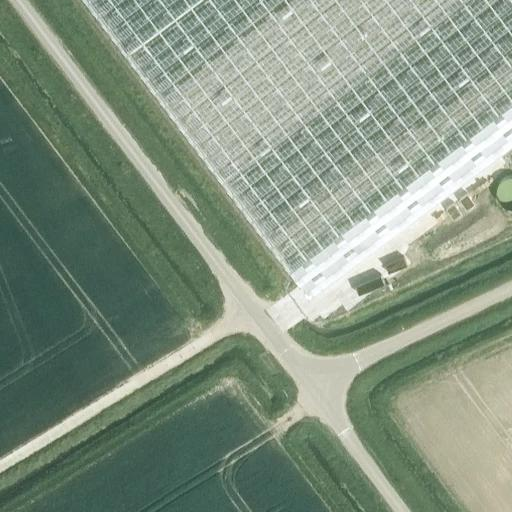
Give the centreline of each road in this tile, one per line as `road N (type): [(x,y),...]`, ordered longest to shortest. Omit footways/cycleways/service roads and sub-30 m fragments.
road 1 (unclassified): [(309,390),(16,0)]
road 2 (track): [(0,464),(250,310)]
road 3 (unclassified): [(309,390),(511,288)]
road 4 (unclassified): [(401,511),(309,390)]
